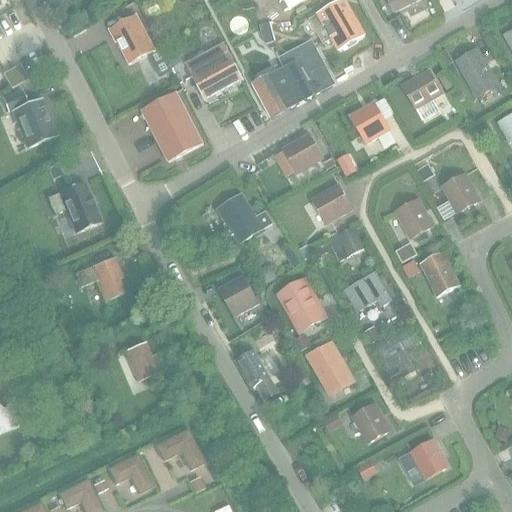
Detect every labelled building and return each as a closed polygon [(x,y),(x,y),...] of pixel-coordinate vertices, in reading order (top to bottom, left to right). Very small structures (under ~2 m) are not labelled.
[(291,0),(296,8),(310,0),(291,0)] [(339,51),(364,36),(343,0),(342,0),(309,19),(323,43),(331,38),(339,51)] [(419,0),(388,0),(394,12),(419,0)] [(110,32),(116,44),(119,43),(130,67),(152,56),(134,20),(110,32)] [(511,52),(511,30),(503,36),(511,52)] [(283,70),(271,76),(289,111),(314,97),(314,96),(332,86),(308,42),(278,59),(283,70)] [(446,51),(439,55),(446,67),(453,63),(446,51)] [(478,98),(497,87),(477,51),(457,62),(478,98)] [(205,101),(243,81),(228,54),(190,74),(205,101)] [(415,111),(442,95),(429,72),(402,87),(415,111)] [(271,120),(289,111),(271,76),(253,86),(271,120)] [(8,113),(12,112),(21,132),(20,133),(27,150),(56,138),(41,101),(27,107),(21,93),(2,100),(8,113)] [(168,162),(202,145),(175,93),(141,110),(168,162)] [(366,145),(390,131),(374,103),(350,117),(366,145)] [(511,115),(497,124),(503,134),(509,144),(511,141),(511,115)] [(296,175),(323,160),(309,135),(282,150),(296,175)] [(456,216),(480,203),(465,176),(441,189),(456,216)] [(83,184),(47,199),(54,216),(65,211),(75,235),(100,224),(83,184)] [(352,211),(338,186),(311,201),(325,226),(352,211)] [(271,224),(264,214),(256,219),(241,196),(218,211),(226,224),(223,226),(229,236),(232,234),(239,245),(271,224)] [(410,241),(433,228),(419,201),(395,214),(410,241)] [(374,261),(354,226),(331,239),(351,274),(374,261)] [(444,254),(420,266),(436,298),(459,287),(444,254)] [(108,302),(125,295),(120,281),(124,279),(117,263),(93,273),(96,282),(100,280),(108,302)] [(391,302),(381,284),(374,273),(349,288),(353,294),(347,297),(357,313),(377,301),(380,308),(391,302)] [(234,317),(259,304),(244,276),(219,289),(234,317)] [(325,319),(304,283),(279,297),(294,323),(310,314),(316,324),(325,319)] [(412,367),(400,345),(415,337),(410,330),(396,338),(397,341),(376,353),(384,368),(390,379),(400,373),(405,382),(417,376),(412,367)] [(330,394),(351,381),(330,343),(308,356),(330,394)] [(138,383),(163,373),(156,357),(152,359),(146,345),(129,352),(138,373),(134,375),(138,383)] [(266,401),(278,394),(269,379),(270,379),(253,351),(237,360),(253,388),(257,386),(266,401)] [(367,445),(390,432),(376,405),(352,419),(367,445)] [(0,431),(0,432),(15,427),(8,410),(0,413),(0,431)] [(187,430),(154,447),(162,464),(180,454),(189,473),(205,465),(187,430)] [(425,481),(448,468),(434,441),(410,454),(425,481)] [(137,456),(107,470),(114,487),(129,480),(137,496),(153,488),(137,456)] [(102,511),(87,480),(57,495),(65,511),(79,504),(82,511),(102,511)] [(43,511),(40,503),(22,511),(43,511)]
